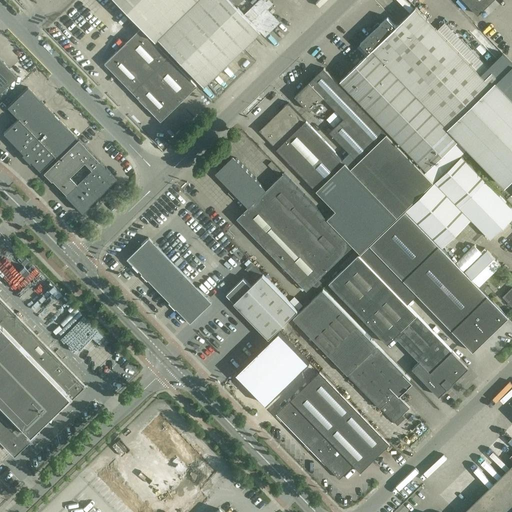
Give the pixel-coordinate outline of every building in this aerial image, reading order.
[(265,36),(279,22),(267,9),(272,4),(269,0),(258,0),(251,7),(244,14),(230,0),(116,0),(154,39),(157,36),(203,84),(259,29),(265,36)] [(492,0),(464,0),(478,14),(492,0)] [(505,186),(511,179),(511,97),(497,81),(499,78),(492,71),(485,78),(416,7),(396,26),(387,17),(375,29),(360,43),(369,52),(340,80),(427,170),(460,139),(505,186)] [(388,7),(385,11),(393,18),(396,15),(388,7)] [(132,92),(168,57),(140,28),(104,63),(132,92)] [(168,57),(132,92),(160,121),(196,86),(168,57)] [(0,92),(17,76),(0,58),(0,92)] [(398,216),(434,181),(324,68),(295,96),(310,111),(324,97),(344,118),(330,132),(358,161),(351,168),(288,103),(259,130),(336,210),(333,212),(327,218),(283,173),(266,189),(236,158),(231,158),(218,170),(218,175),(248,207),(237,217),(307,290),(353,245),(360,252),(398,216)] [(57,159),(78,139),(28,87),(7,107),(18,119),(3,133),(40,170),(54,156),(57,159)] [(106,167),(105,167),(99,160),(85,146),(78,139),(43,172),(50,179),(51,179),(67,195),(66,196),(82,212),(89,206),(88,205),(99,194),(100,195),(104,190),(108,186),(109,187),(117,179),(110,172),(106,167)] [(466,158),(472,153),(468,149),(463,154),(466,158)] [(511,207),(461,155),(435,181),(472,219),(491,238),(511,217),(511,207)] [(442,247),(472,219),(435,181),(406,209),(442,247)] [(359,253),(393,289),(404,279),(473,351),(509,317),(405,209),(359,253)] [(189,323),(211,302),(148,238),(127,259),(189,323)] [(465,271),(479,286),(501,265),(487,250),(465,271)] [(420,361),(412,368),(439,396),(461,374),(468,367),(452,350),(452,351),(417,314),(359,254),(329,283),(388,343),(395,336),(420,361)] [(240,270),(245,275),(251,268),(247,264),(240,270)] [(269,338),(298,309),(259,270),(247,282),(243,278),(226,294),(269,338)] [(511,287),(503,297),(511,305),(511,287)] [(410,379),(323,289),(294,318),(348,374),(398,425),(405,418),(402,415),(410,408),(396,393),(410,379)] [(0,438),(14,452),(39,427),(35,423),(62,397),(66,402),(84,385),(0,298),(0,438)] [(311,363),(281,332),(238,374),(268,405),(298,375),(311,363)] [(361,472),(390,444),(320,372),(276,413),(339,478),(354,465),(361,472)] [(170,511),(194,511),(207,500),(197,490),(216,471),(161,413),(141,432),(181,474),(156,498),(170,511)] [(97,475),(132,511),(150,511),(107,466),(97,475)] [(511,511),(511,471),(471,511),(469,511),(511,511)]
